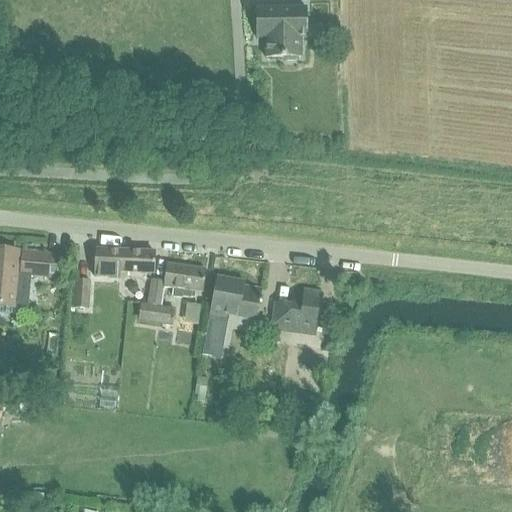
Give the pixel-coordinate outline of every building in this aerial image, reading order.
[(266,41),(266,60),(284,59),(287,63),(296,62),(299,59),(302,59),(302,40),(307,40),(306,9),(257,10),(258,41),(266,41)] [(0,251),(0,307),(14,309),(27,310),(30,277),(57,279),(59,257),(23,253),(21,276),(17,276),(19,253),(0,251)] [(96,252),(94,278),(119,280),(120,273),(154,275),(155,254),(120,252),(120,253),(96,252)] [(142,305),(140,321),(171,326),(174,310),(160,308),(163,288),(174,290),(173,298),(182,299),(182,298),(191,299),(192,292),(202,293),(205,271),(168,265),(165,283),(152,281),(148,306),(142,305)] [(209,320),(203,355),(213,357),(213,359),(219,360),(225,323),(229,304),(239,306),(237,317),(256,321),(262,291),(244,287),(244,283),(216,278),(209,320)] [(75,282),(74,309),(88,310),(90,282),(75,282)] [(276,305),(273,327),(315,333),(320,295),(304,293),(303,300),(294,299),(292,307),(276,305)] [(199,313),(185,311),(182,329),(196,332),(199,313)] [(198,378),(196,393),(205,394),(207,379),(198,378)] [(306,395),(304,404),(315,407),(317,398),(306,395)] [(18,492),(17,506),(42,509),(44,495),(18,492)]
